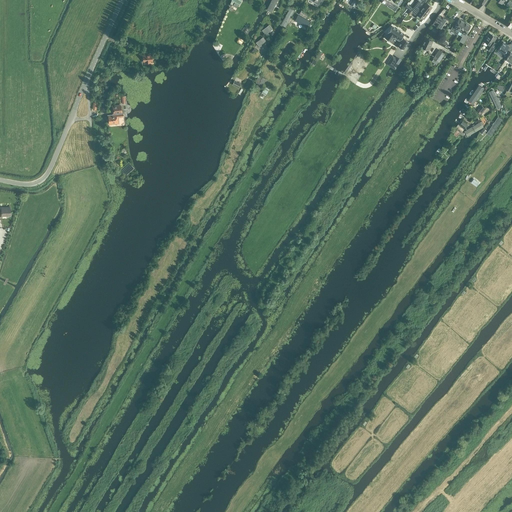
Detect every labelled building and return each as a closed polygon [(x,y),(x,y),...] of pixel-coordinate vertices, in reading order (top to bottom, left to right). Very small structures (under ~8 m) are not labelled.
[(272,0),(269,9),(273,11),(278,0),(272,0)] [(395,11),(398,6),(389,0),(383,0),(382,2),(395,11)] [(418,0),(419,0),(411,11),(415,15),(418,11),(420,9),(418,7),(422,0),(418,0)] [(426,3),(417,14),(424,19),(428,13),(427,13),(432,7),(426,3)] [(292,8),(284,24),(288,26),(296,10),(292,8)] [(294,20),(306,27),(307,27),(308,24),(310,21),(298,14),(294,20)] [(433,23),(433,24),(436,26),(437,25),(441,28),(445,30),(446,28),(443,26),(447,20),(442,17),(441,17),(439,15),(438,15),(434,22),(433,23)] [(453,25),(450,29),(454,32),(457,34),(459,31),(465,22),(459,19),(455,26),(453,25)] [(465,34),(470,25),(465,22),(459,31),(462,33),(460,36),(462,37),(459,41),(463,44),(468,36),(465,34)] [(265,34),(273,29),(269,24),(262,30),(265,34)] [(404,34),(391,26),(387,33),(388,33),(385,38),(390,41),(393,37),(399,41),(399,40),(401,41),(398,46),(403,49),(408,42),(403,38),(403,39),(401,38),(404,34)] [(490,33),(485,42),(489,44),(487,47),(488,48),(488,50),(489,51),(491,50),(492,51),(496,45),(497,43),(494,41),(497,37),(490,33)] [(261,44),(266,41),(263,37),(256,42),(259,47),(262,45),(261,44)] [(430,45),(432,41),(425,38),(422,46),(429,50),(431,46),(430,45)] [(501,55),(506,58),(510,52),(507,50),(510,46),(503,42),(498,49),(503,52),(501,55)] [(439,62),(444,54),(439,50),(433,58),(439,62)] [(392,56),(387,64),(395,69),(401,60),(396,56),(395,57),(392,56)] [(266,79),(259,75),(256,80),(260,82),(257,87),(261,88),(266,79)] [(467,102),(472,106),(483,90),(478,86),(467,102)] [(488,92),(496,109),(501,107),(493,90),(488,92)] [(117,117),(124,116),(123,113),(121,114),(121,112),(122,112),(121,105),(112,106),(112,109),(113,109),(114,113),(115,113),(115,115),(108,115),(109,124),(117,123),(117,117)] [(481,114),(485,108),(481,105),(477,111),(481,114)] [(491,136),(501,121),(497,118),(486,133),(491,136)] [(463,132),(466,137),(482,128),(479,122),(463,132)] [(2,216),(11,215),(10,208),(2,208),(2,216)]
